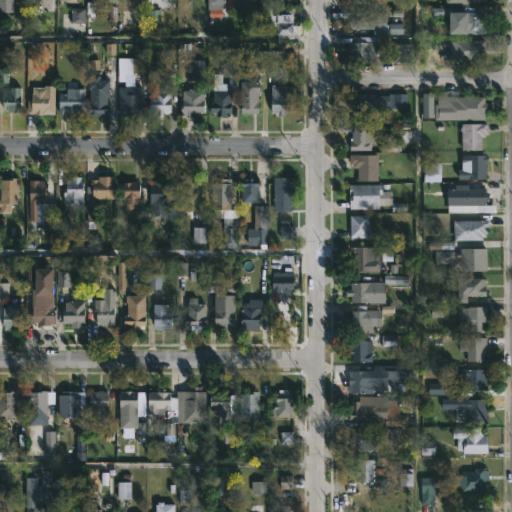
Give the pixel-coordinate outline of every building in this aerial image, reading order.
[(13,0),(0,0),(0,12),(14,13),(13,0)] [(238,0),(238,7),(214,8),(214,2),(208,2),(208,0),(238,0)] [(208,0),(209,17),(220,17),(220,10),(225,10),(224,0),(208,0)] [(84,23),(84,9),(71,8),(71,23),(84,23)] [(387,10),(387,24),(404,22),(404,34),(374,34),(374,28),(351,28),(351,10),(387,10)] [(483,13),(483,17),(486,17),(486,33),(467,33),(467,28),(463,28),(463,24),(460,24),(460,17),(463,17),(463,13),(467,13),(467,11),(484,11),(483,13)] [(292,15),(293,35),(271,33),(272,27),(276,27),(276,21),(280,21),(280,14),(292,15)] [(451,57),(451,42),(456,42),(456,40),(486,40),(485,58),(451,57)] [(376,42),(376,63),(350,62),(350,55),(348,55),(348,42),(376,42)] [(413,61),(390,61),(390,55),(395,55),(395,43),(413,43),(413,61)] [(139,46),(139,52),(145,52),(146,71),(133,71),(133,76),(134,76),(134,86),(143,86),(143,115),(118,115),(119,86),(125,86),(125,81),(118,81),(118,57),(134,57),(134,52),(135,52),(135,46),(139,46)] [(237,52),(238,88),(232,88),(232,112),(226,112),(226,116),(217,116),(217,112),(211,112),(211,103),(214,103),(214,73),(222,73),(222,56),(231,56),(231,52),(237,52)] [(191,79),(205,78),(204,60),(190,60),(191,79)] [(268,63),(255,63),(255,74),(267,75),(268,63)] [(110,79),(107,115),(88,112),(88,104),(91,104),(91,88),(89,88),(90,74),(99,75),(99,79),(110,79)] [(45,80),(45,85),(54,85),(54,113),(29,112),(29,97),(32,97),(33,87),(38,87),(38,79),(45,80)] [(245,80),(260,81),(260,92),(259,92),(259,96),(258,96),(258,102),(260,102),(260,114),(241,112),(241,81),(245,80)] [(275,84),(275,85),(294,85),(294,96),(292,96),(292,112),(285,112),(285,116),(279,116),(279,112),(272,112),(272,105),(269,105),(269,99),(272,99),(272,84),(275,84)] [(21,87),(21,112),(9,111),(9,108),(4,108),(4,90),(10,90),(10,86),(21,87)] [(75,111),(75,114),(59,112),(59,93),(67,93),(67,88),(84,88),(84,111),(75,111)] [(163,112),(163,114),(158,114),(158,112),(150,112),(150,94),(155,94),(155,90),(171,90),(171,112),(163,112)] [(181,115),(180,103),(183,102),(183,91),(205,90),(206,111),(193,112),(193,114),(181,115)] [(448,91),(448,96),(486,96),(486,102),(487,102),(486,119),(442,119),(442,120),(435,120),(436,103),(439,103),(439,99),(426,100),(426,91),(448,91)] [(407,93),(407,108),(395,108),(395,106),(388,106),(388,107),(377,107),(377,110),(352,111),(352,99),(354,99),(355,93),(389,94),(389,93),(407,93)] [(483,149),(462,149),(462,123),(489,123),(489,132),(486,132),(486,137),(483,137),(483,149)] [(372,127),(371,151),(350,149),(351,131),(340,130),(340,125),(372,127)] [(379,154),(379,181),(358,180),(358,167),(353,167),(353,164),(350,164),(350,154),(379,154)] [(487,163),(487,179),(469,179),(469,163),(464,163),(464,155),(490,155),(489,163),(487,163)] [(82,176),(82,180),(84,180),(84,206),(70,206),(70,203),(63,203),(64,187),(67,187),(67,180),(73,180),(73,176),(82,176)] [(11,203),(11,213),(1,213),(1,206),(0,206),(0,200),(1,200),(1,179),(19,177),(18,204),(11,203)] [(115,177),(116,199),(94,199),(95,229),(87,229),(88,214),(86,214),(86,186),(91,186),(91,179),(98,179),(98,177),(115,177)] [(254,177),(260,178),(260,202),(241,202),(241,178),(254,177)] [(293,211),(274,211),(274,177),(293,177),(293,211)] [(192,178),(192,183),(202,183),(201,211),(181,211),(182,178),(192,178)] [(232,178),(232,209),(239,209),(237,247),(223,247),(224,218),(213,218),(213,202),(209,202),(209,183),(217,183),(217,178),(232,178)] [(163,179),(163,183),(168,183),(168,189),(170,189),(170,200),(167,200),(167,216),(152,216),(151,183),(154,183),(154,179),(163,179)] [(44,180),(44,184),(48,184),(47,203),(39,203),(39,220),(30,220),(30,180),(44,180)] [(134,204),(134,209),(126,209),(126,204),(123,204),(124,182),(141,181),(141,204),(134,204)] [(380,202),(380,208),(365,208),(365,206),(363,206),(363,209),(350,209),(350,184),(389,184),(389,190),(383,190),(383,195),(380,195),(380,202)] [(470,184),(470,188),(487,188),(487,192),(490,192),(490,201),(488,201),(487,205),(497,205),(497,213),(449,212),(449,188),(457,188),(457,184),(470,184)] [(268,206),(267,245),(248,245),(249,228),(254,228),(255,205),(268,206)] [(370,215),(369,237),(348,237),(348,223),(351,224),(351,215),(370,215)] [(484,239),(454,239),(454,220),(491,220),(491,227),(488,227),(487,237),(484,237),(484,239)] [(279,239),(293,239),(293,225),(280,225),(279,239)] [(206,227),(192,228),(192,244),(206,243),(206,227)] [(380,247),(380,271),(357,270),(357,267),(350,267),(350,246),(380,247)] [(487,248),(486,271),(460,270),(461,258),(455,258),(455,264),(435,263),(435,250),(455,251),(455,252),(460,252),(461,248),(487,248)] [(186,262),(176,262),(177,276),(186,276),(186,262)] [(281,292),(273,292),(273,272),(287,272),(287,265),(299,264),(299,272),(294,272),(294,289),(281,289),(281,292)] [(70,271),(56,271),(56,287),(69,287),(70,271)] [(160,273),(147,273),(148,290),(161,290),(160,273)] [(208,292),(217,293),(217,275),(209,274),(208,292)] [(408,284),(408,275),(384,275),(384,284),(408,284)] [(487,286),(487,296),(467,296),(467,293),(460,293),(461,282),(466,282),(466,278),(487,278),(487,286)] [(114,279),(115,325),(107,325),(107,328),(97,328),(97,314),(95,314),(95,300),(99,300),(99,288),(104,288),(105,279),(114,279)] [(371,286),(370,302),(352,302),(352,296),(347,296),(347,289),(352,289),(352,282),(374,282),(374,287),(371,286)] [(47,295),(47,300),(49,300),(49,308),(55,308),(55,322),(51,322),(51,325),(43,325),(43,321),(41,321),(41,305),(36,305),(37,300),(39,300),(39,295),(47,295)] [(146,295),(146,326),(143,326),(143,329),(140,329),(130,329),(130,326),(125,326),(125,316),(127,316),(128,295),(146,295)] [(198,297),(198,303),(205,303),(206,324),(201,325),(201,329),(191,329),(190,324),(185,325),(185,316),(188,315),(187,298),(198,297)] [(261,318),(261,325),(260,325),(260,330),(247,330),(247,325),(243,325),(242,300),(249,300),(249,298),(263,298),(263,312),(261,312),(261,318)] [(83,322),(83,328),(71,328),(71,323),(63,323),(64,307),(66,307),(66,302),(69,302),(69,300),(85,300),(85,322),(83,322)] [(14,324),(14,329),(5,329),(5,325),(4,325),(4,308),(8,308),(8,304),(21,304),(20,324),(14,324)] [(167,304),(167,312),(173,312),(172,325),(170,325),(170,330),(155,330),(155,326),(147,325),(147,313),(154,313),(154,304),(167,304)] [(487,315),(486,331),(469,331),(469,319),(459,319),(459,307),(487,306),(487,315)] [(234,310),(234,326),(228,326),(227,328),(215,326),(215,307),(224,308),(224,310),(234,310)] [(368,311),(368,324),(373,324),(373,332),(352,332),(352,311),(368,311)] [(381,346),(397,347),(397,335),(381,335),(381,346)] [(486,347),(484,362),(467,361),(467,349),(459,349),(459,342),(466,342),(466,337),(487,337),(486,347)] [(373,342),(372,362),(352,361),(353,353),(349,353),(349,342),(352,343),(352,340),(371,340),(373,342)] [(414,365),(414,382),(386,382),(386,375),(377,375),(377,388),(373,388),(373,394),(350,393),(350,371),(368,371),(368,374),(374,374),(374,365),(414,365)] [(487,369),(487,385),(484,385),(484,389),(472,389),(471,396),(459,396),(460,389),(467,389),(468,376),(463,376),(463,381),(453,381),(454,369),(487,369)] [(452,395),(453,384),(428,383),(428,394),(452,395)] [(202,386),(202,391),(206,391),(205,422),(184,422),(184,433),(177,433),(177,409),(164,409),(164,414),(147,413),(147,392),(155,392),(155,390),(158,389),(166,389),(166,391),(171,391),(171,397),(177,397),(177,391),(189,391),(189,386),(202,386)] [(17,390),(17,407),(21,407),(21,414),(16,414),(16,418),(0,418),(0,392),(11,392),(11,390),(17,390)] [(48,390),(48,391),(55,391),(55,404),(47,404),(48,424),(29,424),(28,403),(27,403),(27,392),(48,390)] [(77,390),(85,391),(85,418),(83,418),(83,447),(76,447),(77,417),(58,417),(59,394),(62,394),(62,390),(77,390)] [(108,392),(108,418),(99,418),(99,408),(90,408),(90,391),(108,392)] [(132,391),(132,392),(146,392),(145,412),(138,412),(138,422),(145,423),(145,433),(137,433),(137,428),(120,428),(120,392),(132,391)] [(259,421),(240,421),(240,394),(253,394),(253,391),(259,391),(259,421)] [(237,393),(237,427),(230,427),(230,415),(214,414),(214,411),(211,409),(212,393),(237,393)] [(294,396),(294,399),(296,399),(296,409),(293,409),(293,417),(277,417),(277,409),(275,409),(275,402),(277,402),(277,397),(294,396)] [(387,396),(387,399),(400,400),(400,415),(409,415),(409,427),(385,427),(385,420),(350,420),(351,401),(358,401),(358,396),(387,396)] [(468,399),(488,399),(487,424),(467,423),(467,413),(459,413),(459,409),(442,408),(442,398),(468,399)] [(483,428),(483,436),(487,436),(487,453),(464,453),(464,450),(457,450),(459,446),(463,444),(460,442),(462,438),(453,438),(453,428),(483,428)] [(45,456),(55,456),(54,431),(44,431),(45,456)] [(374,431),(374,451),(352,451),(352,445),(348,445),(348,438),(352,438),(352,431),(374,431)] [(292,432),(281,432),(281,444),(292,444),(292,432)] [(421,455),(434,455),(434,442),(421,442),(421,455)] [(374,470),(374,482),(372,482),(372,484),(370,484),(370,482),(367,482),(366,484),(363,484),(363,482),(358,483),(357,482),(358,477),(354,477),(354,466),(357,466),(357,459),(374,460),(374,470)] [(485,469),(485,470),(490,470),(489,491),(462,491),(462,487),(454,487),(454,475),(462,476),(462,471),(475,471),(475,468),(485,469)] [(412,486),(412,469),(399,470),(399,486),(412,486)] [(40,492),(52,492),(53,471),(41,471),(40,492)] [(279,476),(280,489),(292,489),(292,476),(279,476)] [(422,505),(422,477),(437,478),(437,493),(434,493),(434,505),(422,505)] [(117,499),(131,499),(131,482),(117,483),(117,499)] [(266,494),(266,482),(251,482),(251,494),(266,494)] [(11,511),(12,496),(4,496),(4,484),(0,484),(0,511),(1,511),(11,511)] [(36,485),(36,507),(44,507),(44,511),(34,511),(34,508),(26,508),(27,485),(36,485)] [(164,502),(164,504),(175,504),(175,511),(156,511),(156,504),(159,504),(159,502),(164,502)]
